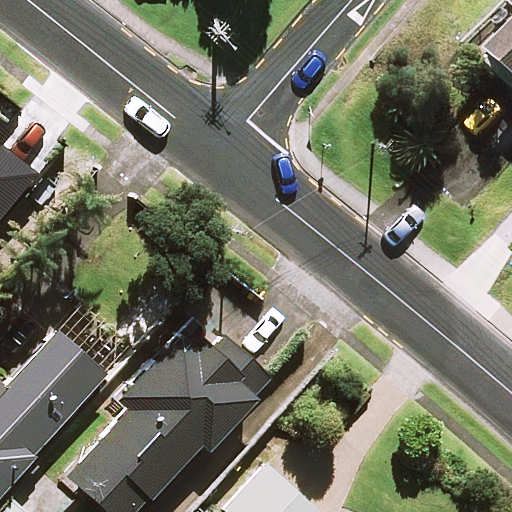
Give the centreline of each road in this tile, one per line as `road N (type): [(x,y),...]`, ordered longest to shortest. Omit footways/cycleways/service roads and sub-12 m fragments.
road 1 (residential): [(219,155),(511,391)]
road 2 (residential): [(25,0),(219,155)]
road 3 (residential): [(353,0),(219,155)]
